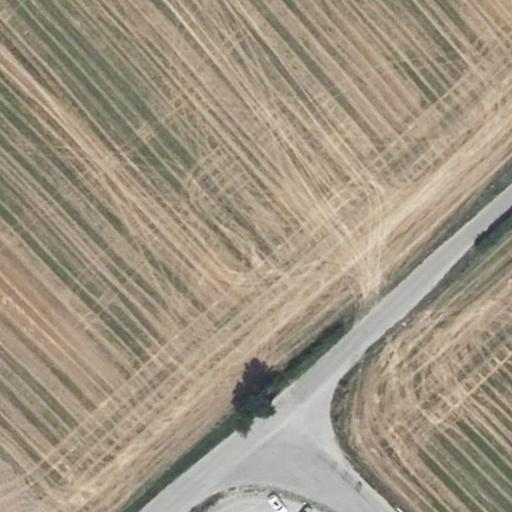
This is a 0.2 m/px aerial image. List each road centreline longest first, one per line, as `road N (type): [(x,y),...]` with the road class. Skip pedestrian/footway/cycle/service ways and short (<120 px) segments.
road 1 (unclassified): [(272,417),(511,193)]
road 2 (unclassified): [(166,511),(272,417)]
road 3 (unclassified): [(365,511),(272,417)]
